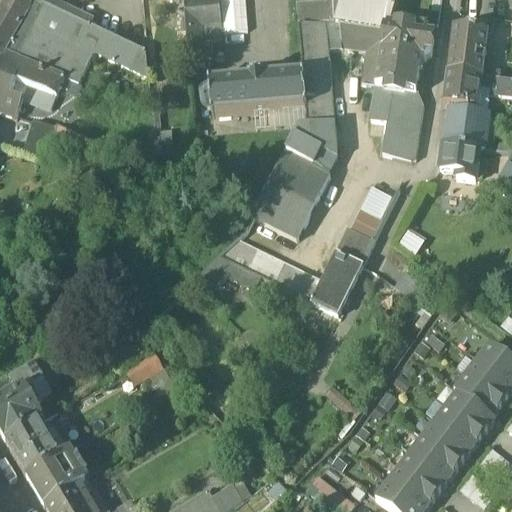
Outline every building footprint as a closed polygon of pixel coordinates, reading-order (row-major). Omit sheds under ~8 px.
[(0,96),(23,105),(25,101),(28,91),(45,97),(57,102),(64,83),(79,89),(95,57),(148,84),(146,60),(146,59),(90,31),(93,25),(54,6),(51,12),(26,0),(6,0),(0,11),(0,96)] [(184,0),(184,3),(188,48),(203,47),(202,45),(201,30),(221,28),(222,28),(219,1),(212,2),(199,3),(199,0),(184,0)] [(343,51),(367,55),(382,57),(385,36),(340,29),(343,5),(342,0),(296,0),(301,49),(303,80),(306,112),(307,130),(307,131),(308,132),(334,129),(327,52),(343,51)] [(342,0),(343,5),(340,29),(385,36),(388,36),(390,32),(396,10),(379,5),(379,0),(342,0)] [(379,0),(379,5),(396,10),(398,0),(379,0)] [(463,28),(489,32),(490,23),(464,19),(463,28)] [(201,30),(202,45),(222,43),(221,28),(201,30)] [(425,64),(431,59),(433,44),(429,38),(429,37),(390,32),(388,36),(385,36),(382,57),(382,58),(421,64),(425,65),(425,64)] [(449,78),(481,81),(482,70),(484,60),(487,37),(455,33),(449,78)] [(504,73),(500,72),(499,84),(507,85),(511,85),(511,40),(508,40),(504,73)] [(188,48),(189,60),(212,58),(211,46),(203,47),(188,48)] [(382,58),(382,57),(367,55),(361,89),(376,92),(376,91),(377,91),(382,58)] [(416,97),(421,64),(382,58),(377,91),(393,93),(416,97)] [(481,81),(499,84),(500,72),(482,70),(481,81)] [(477,109),(479,92),(481,81),(449,78),(446,105),(477,109)] [(209,88),(212,120),(254,116),(293,113),(306,112),(303,80),(264,84),(264,81),(249,83),(249,85),(209,88)] [(499,84),(481,81),(479,92),(491,93),(506,95),(507,85),(499,84)] [(42,107),(45,97),(28,91),(25,101),(42,107)] [(371,126),(387,128),(388,126),(393,93),(377,91),(376,91),(376,92),(371,126)] [(488,118),(491,93),(479,92),(477,109),(476,116),(488,118)] [(388,126),(421,131),(424,111),(416,97),(393,93),(388,126)] [(0,116),(17,123),(23,105),(0,96),(0,116)] [(159,102),(150,103),(154,160),(163,160),(159,102)] [(295,130),(295,131),(299,131),(307,130),(306,112),(293,113),(295,130)] [(256,133),(295,130),(293,113),(254,116),(256,133)] [(448,113),(444,150),(480,155),(484,155),(489,118),(488,118),(476,116),(448,113)] [(387,128),(385,142),(418,147),(421,131),(388,126),(387,128)] [(23,159),(43,166),(50,152),(58,135),(34,127),(23,159)] [(310,172),(330,181),(338,164),(334,129),(308,132),(307,131),(300,131),(300,132),(310,137),(310,139),(307,146),(305,147),(295,141),(294,142),(321,155),(313,170),(311,170),(310,172)] [(295,141),(305,147),(307,146),(310,139),(310,137),(300,132),(295,141)] [(50,152),(107,179),(115,161),(95,151),(58,134),(58,135),(50,152)] [(294,142),(287,157),(311,170),(313,170),(321,155),(294,142)] [(418,147),(385,142),(383,159),(412,167),(416,165),(418,147)] [(478,164),(480,155),(444,150),(440,176),(457,178),(456,184),(475,187),(478,164)] [(310,172),(311,170),(287,157),(254,222),(297,245),(330,181),(310,172)] [(478,164),(475,187),(477,187),(487,178),(489,166),(478,164)] [(511,205),(511,169),(509,168),(495,192),(511,206),(511,205)] [(249,195),(232,187),(225,204),(241,212),(249,195)] [(349,234),(372,245),(393,202),(371,191),(349,234)] [(427,245),(410,233),(398,250),(416,262),(427,245)] [(337,258),(362,271),(375,247),(372,245),(349,234),(337,258)] [(263,280),(312,303),(321,285),(239,245),(223,260),(263,280)] [(313,308),(337,320),(362,271),(337,258),(328,277),(329,277),(313,308)] [(219,262),(201,280),(216,294),(227,283),(242,289),(255,295),(261,283),(263,280),(223,260),(219,262)] [(414,308),(426,293),(406,278),(395,293),(414,308)] [(500,332),(511,340),(511,324),(508,322),(500,332)] [(511,367),(490,350),(478,365),(511,391),(511,367)] [(124,376),(133,390),(146,383),(160,375),(151,360),(124,376)] [(8,379),(17,393),(24,389),(25,391),(32,387),(42,381),(33,365),(8,379)] [(504,410),(511,399),(511,391),(478,365),(466,381),(504,410)] [(160,375),(146,383),(157,403),(176,392),(165,372),(160,375)] [(492,425),(504,410),(466,381),(454,396),(457,398),(492,425)] [(32,387),(25,391),(36,409),(42,405),(32,387)] [(0,402),(0,435),(6,446),(41,425),(44,423),(36,409),(25,391),(24,389),(17,393),(0,402)] [(362,418),(332,391),(324,399),(354,426),(362,418)] [(447,412),(457,399),(447,392),(437,404),(447,412)] [(387,396),(377,409),(388,417),(397,405),(387,396)] [(495,427),(492,425),(457,398),(457,399),(447,412),(446,413),(484,443),(495,427)] [(426,419),(436,426),(445,414),(436,406),(426,419)] [(472,458),(484,443),(446,413),(445,414),(436,426),(434,428),(472,458)] [(47,436),(41,425),(6,446),(26,480),(57,462),(48,448),(53,445),(47,436)] [(460,473),(472,458),(434,428),(422,444),(460,473)] [(53,432),(47,436),(53,445),(48,448),(57,462),(67,456),(53,432)] [(449,488),(460,473),(422,444),(411,459),(449,488)] [(500,462),(492,455),(480,471),(488,478),(500,462)] [(73,465),(67,456),(57,462),(26,480),(45,511),(80,490),(86,487),(75,468),(80,465),(77,462),(73,465)] [(437,503),(449,488),(411,459),(399,474),(437,503)] [(246,460),(229,470),(238,485),(255,475),(246,460)] [(509,468),(500,462),(488,478),(496,484),(509,468)] [(511,481),(511,470),(509,468),(496,484),(505,491),(511,481)] [(417,511),(430,511),(437,503),(399,474),(388,489),(417,511)] [(311,489),(340,511),(355,511),(356,511),(318,481),(311,489)] [(480,488),(472,481),(460,497),(468,503),(480,488)] [(234,490),(243,506),(251,500),(243,485),(234,490)] [(489,494),(480,488),(468,503),(477,510),(489,494)] [(305,497),(323,511),(340,511),(311,489),(305,497)] [(386,511),(417,511),(388,489),(376,504),(386,511)] [(88,503),(80,490),(45,511),(104,511),(96,498),(88,503)] [(212,502),(217,511),(234,511),(243,506),(234,490),(212,502)] [(488,511),(497,500),(489,494),(477,510),(479,511),(488,511)] [(182,511),(217,511),(212,502),(209,497),(182,511)]
